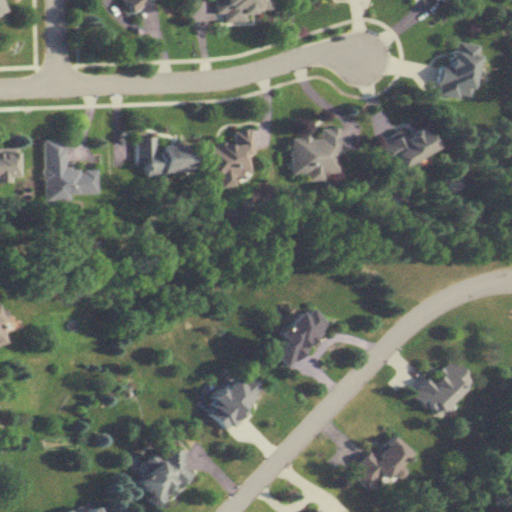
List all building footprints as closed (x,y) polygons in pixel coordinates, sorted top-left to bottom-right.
[(118,0),(129,12),(143,0),(118,0)] [(242,20),(242,11),(267,11),(266,0),(212,0),(212,20),(242,20)] [(438,63),(433,94),(467,100),(476,44),(450,40),(446,65),(438,63)] [(376,143),(386,161),(394,156),(400,167),(434,146),(421,125),(399,138),(396,132),(376,143)] [(289,137),(289,174),(305,173),(305,180),(323,180),(323,174),(337,173),(336,127),(317,127),(317,137),(289,137)] [(200,145),(203,177),(215,176),(216,186),(233,185),(232,176),(247,175),(245,154),(251,154),(249,128),(230,130),(231,142),(200,145)] [(153,144),(153,136),(132,136),(132,173),(186,172),(186,143),(153,144)] [(41,139),(42,200),(68,200),(68,194),(93,194),(93,168),(62,168),(61,139),(41,139)] [(274,334),(281,339),(270,353),(287,368),(323,322),(305,307),(300,313),(294,309),(274,334)] [(409,393),(432,417),(468,382),(445,358),(409,393)] [(258,388),(242,375),(237,382),(230,376),(201,412),(223,430),(258,388)] [(346,472),(362,489),(376,476),(385,486),(401,472),(395,465),(406,454),(388,434),(346,472)] [(134,486),(146,494),(141,500),(152,508),(170,486),(175,489),(187,474),(174,464),(178,457),(163,446),(134,486)] [(110,511),(106,502),(83,511),(110,511)]
